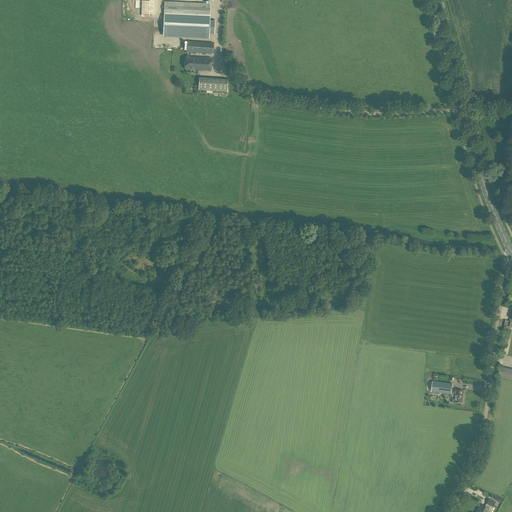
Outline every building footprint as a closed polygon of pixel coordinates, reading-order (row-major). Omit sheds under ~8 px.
[(164,35),(209,37),(209,33),(215,33),(215,20),(210,20),(211,3),(165,1),(164,35)] [(213,42),(187,40),(186,52),(212,54),(213,42)] [(186,56),(186,57),(184,57),(184,69),(211,71),(212,58),(190,57),(190,56),(186,56)] [(199,90),(227,92),(228,79),(199,78),(199,90)] [(511,379),(511,369),(501,367),(498,377),(511,379)] [(432,381),(431,391),(450,394),(451,394),(452,392),(453,384),(432,381)] [(455,392),(452,392),(451,394),(450,394),(451,396),(453,398),(452,403),(458,404),(458,401),(462,402),(464,391),(455,390),(455,392)] [(488,504),(487,507),(483,505),(481,508),(479,508),(477,511),(491,511),(495,507),(494,506),(496,502),(489,499),(487,503),(488,504)]
